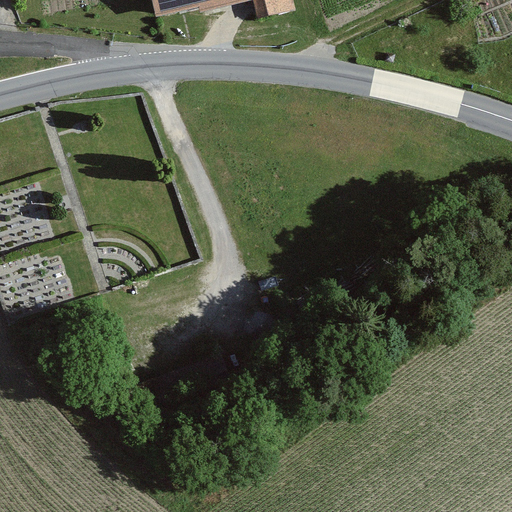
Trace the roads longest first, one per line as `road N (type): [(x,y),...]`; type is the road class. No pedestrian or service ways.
road 1 (secondary): [(511,122),(272,67),(151,66)]
road 2 (residential): [(151,66),(106,47),(0,40)]
road 3 (secondary): [(151,66),(0,97)]
